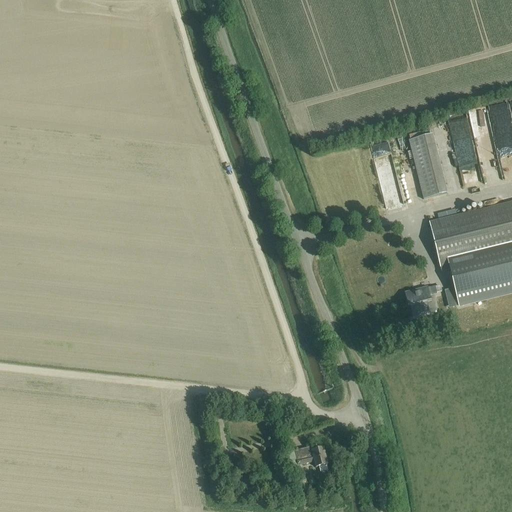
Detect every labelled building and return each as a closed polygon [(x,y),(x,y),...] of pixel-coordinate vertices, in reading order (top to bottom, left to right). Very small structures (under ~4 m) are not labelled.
[(423,201),(447,195),(432,136),(409,142),(423,201)] [(511,203),(429,224),(440,269),(449,266),(459,306),(511,293),(511,203)] [(427,289),(404,295),(408,309),(410,309),(412,318),(429,314),(426,301),(430,300),(429,296),(437,294),(435,287),(428,289),(427,289)] [(452,289),(444,291),(447,300),(454,298),(452,289)] [(211,449),(221,448),(217,426),(207,427),(211,449)] [(294,452),(288,454),(299,494),(305,492),(299,467),(314,463),(315,469),(319,468),(321,473),(328,472),(327,466),(323,449),(313,452),(312,447),(306,448),(307,449),(294,452)]
